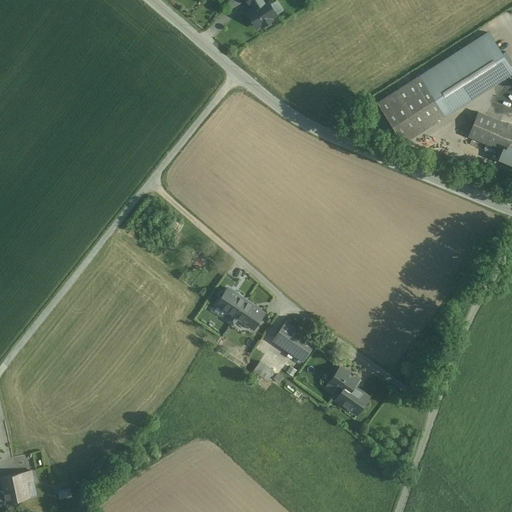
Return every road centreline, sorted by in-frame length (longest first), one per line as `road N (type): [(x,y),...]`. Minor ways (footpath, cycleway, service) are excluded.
road 1 (tertiary): [(152,0),(284,112),(511,211)]
road 2 (unclassified): [(511,251),(454,351),(399,511)]
